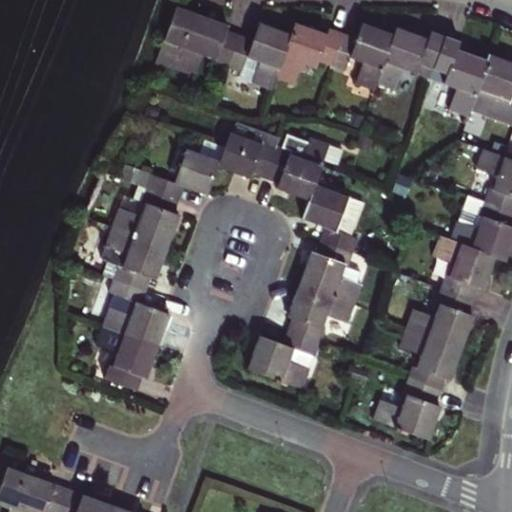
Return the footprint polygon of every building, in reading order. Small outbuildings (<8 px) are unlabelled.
[(372,91),(375,83),(394,91),(402,69),(414,73),(417,64),(445,74),(441,84),(455,89),(448,110),(466,117),(468,110),(511,126),(511,65),(488,56),(486,62),(454,50),(456,43),(429,33),(426,40),(395,29),(392,36),(361,25),(355,40),(328,30),(326,35),(294,23),(289,36),(258,24),(252,41),(225,32),(227,26),(175,7),(155,61),(161,63),(193,74),(200,54),(214,59),(213,63),(240,73),(245,57),(258,62),(251,83),(269,89),(273,78),(291,84),(299,63),(314,68),(317,61),(344,71),(349,58),(362,62),(354,84),(372,91)] [(156,76),(161,63),(155,61),(151,74),(156,76)] [(159,107),(146,105),(145,113),(157,116),(159,107)] [(114,278),(110,290),(117,293),(97,345),(119,352),(113,366),(111,365),(105,379),(136,390),(141,376),(145,378),(169,314),(165,312),(140,303),(150,277),(154,278),(178,214),(173,212),(183,185),(206,194),(217,165),(250,177),(252,171),(279,181),(277,187),(309,199),(301,218),(326,226),(316,254),(311,252),(287,316),(293,318),(283,345),(260,336),(248,370),(302,389),(324,331),(320,330),(325,315),(345,323),(359,286),(338,278),(343,263),(347,264),(357,238),(351,236),(362,203),(314,185),(321,165),(335,169),(342,150),(309,138),(307,142),(286,135),(281,147),(276,145),(279,138),(237,123),(232,133),(229,132),(218,160),(186,149),(174,182),(124,164),(120,178),(138,184),(128,210),(120,208),(106,244),(114,247),(104,275),(114,278)] [(511,159),(485,150),(478,167),(498,175),(493,189),(490,188),(485,202),(511,211),(511,159)] [(411,180),(399,176),(393,190),(406,195),(411,180)] [(483,186),(468,181),(464,194),(471,197),(479,200),(483,186)] [(479,200),(471,197),(461,223),(459,221),(451,241),(494,257),(504,260),(511,239),(511,226),(511,223),(511,211),(485,202),(479,200)] [(494,257),(451,241),(442,238),(435,256),(456,263),(451,278),(447,276),(437,303),(441,304),(436,318),(415,311),(402,348),(422,355),(418,368),(414,367),(404,394),(408,395),(402,410),(381,402),(374,421),(428,440),(440,407),(435,405),(444,378),(449,380),(473,316),(467,314),(477,287),(482,289),(494,257)] [(114,278),(104,275),(100,287),(110,290),(114,278)] [(356,379),(360,366),(352,362),(347,375),(356,379)] [(369,369),(360,366),(356,379),(365,381),(369,369)] [(127,511),(7,468),(0,486),(0,501),(12,506),(9,511),(127,511)]
